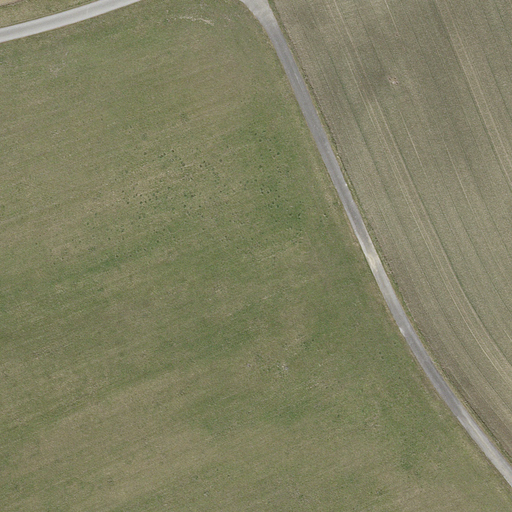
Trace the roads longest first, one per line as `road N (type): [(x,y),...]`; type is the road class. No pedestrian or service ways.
road 1 (track): [(259,0),(375,270),(447,403),(511,480)]
road 2 (residential): [(0,36),(127,0)]
